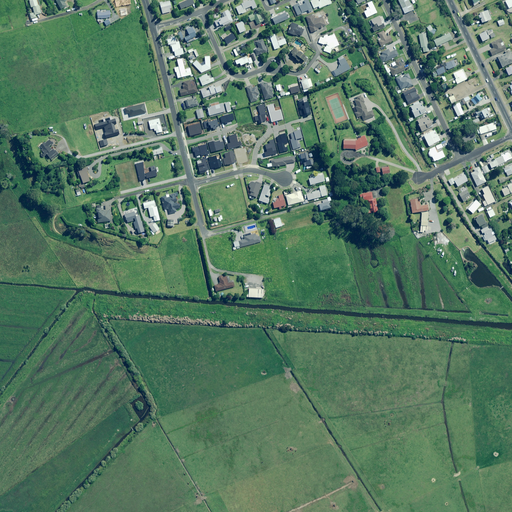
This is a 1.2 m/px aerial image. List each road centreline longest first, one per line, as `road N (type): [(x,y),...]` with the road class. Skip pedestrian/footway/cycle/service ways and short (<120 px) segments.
road 1 (residential): [(460,160),(383,0)]
road 2 (secondary): [(511,129),(449,0)]
